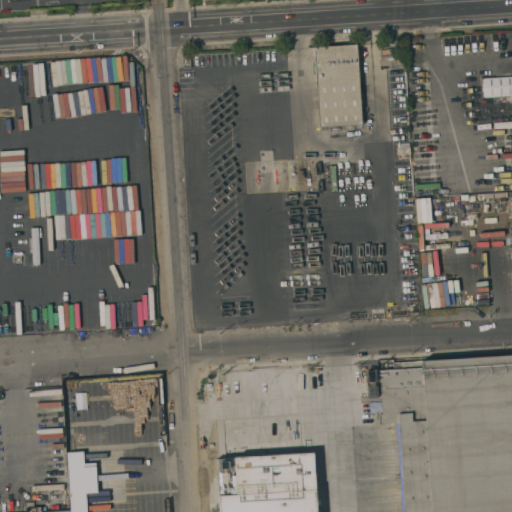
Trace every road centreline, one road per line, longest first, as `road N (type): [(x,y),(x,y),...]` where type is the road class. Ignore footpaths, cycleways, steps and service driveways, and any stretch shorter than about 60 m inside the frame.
road 1 (residential): [(0,365),(511,329)]
road 2 (tertiary): [(0,38),(511,6)]
road 3 (residential): [(193,511),(162,28)]
